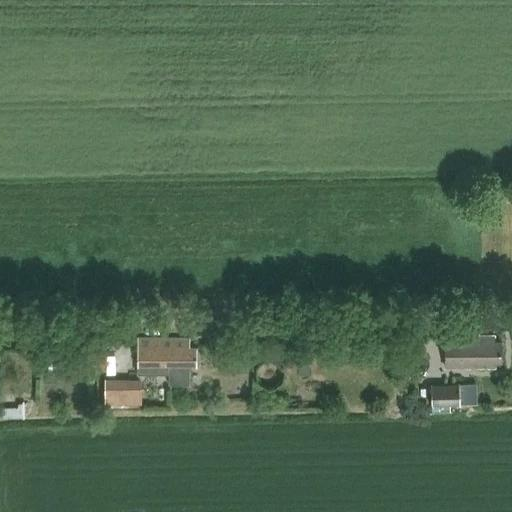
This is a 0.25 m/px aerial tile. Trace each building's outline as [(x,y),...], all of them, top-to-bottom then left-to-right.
[(493,195),(511,194),(511,180),(483,182),(483,189),(492,188),(493,195)] [(495,362),(502,362),(502,342),(495,342),(495,336),(446,336),(446,367),(495,367),(495,362)] [(138,338),(138,373),(169,374),(169,384),(190,384),(190,366),(197,366),(197,347),(190,347),(190,339),(138,338)] [(131,404),(131,383),(106,382),(106,403),(131,404)] [(432,383),(432,405),(460,405),(459,382),(432,383)]
